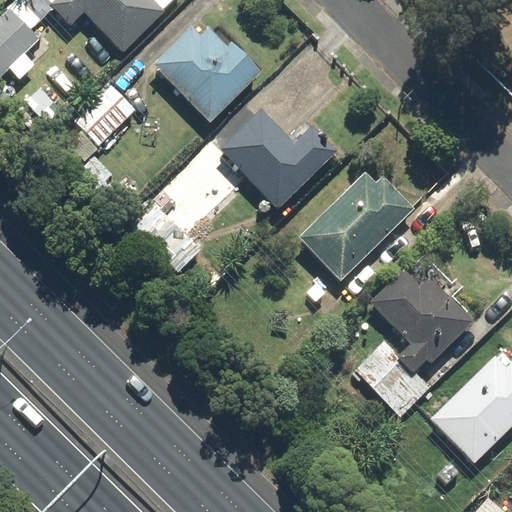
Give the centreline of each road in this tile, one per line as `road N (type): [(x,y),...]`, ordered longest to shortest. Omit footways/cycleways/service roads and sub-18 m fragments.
road 1 (motorway): [(0,306),(208,511)]
road 2 (residential): [(350,0),(511,165)]
road 3 (motorway): [(107,511),(0,406)]
